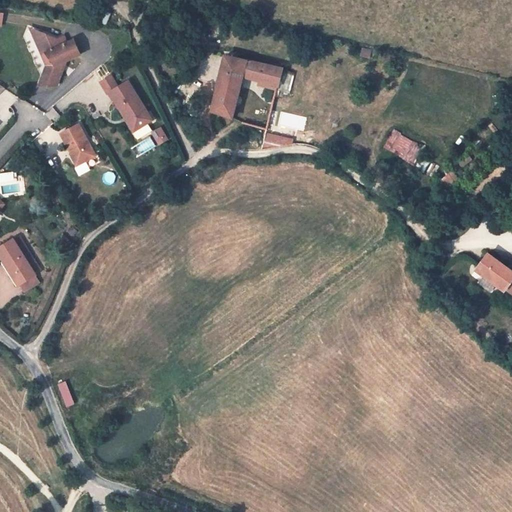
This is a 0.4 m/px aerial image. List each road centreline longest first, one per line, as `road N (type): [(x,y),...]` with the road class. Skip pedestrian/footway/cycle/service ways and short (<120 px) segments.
road 1 (residential): [(28,356),(73,256),(112,217),(196,157),(298,147),(317,150),(394,197),(415,222),(443,298),(511,356)]
road 2 (track): [(196,157),(137,37),(146,0)]
road 3 (residential): [(28,356),(39,365),(85,476)]
